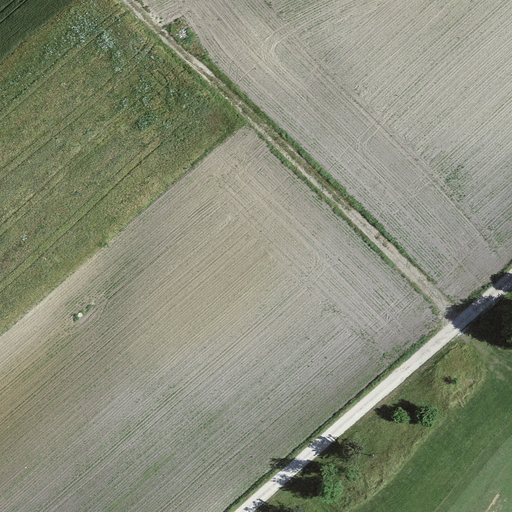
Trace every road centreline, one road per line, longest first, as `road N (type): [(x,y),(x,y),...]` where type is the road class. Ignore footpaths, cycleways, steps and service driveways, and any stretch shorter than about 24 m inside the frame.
road 1 (track): [(130,0),(460,322)]
road 2 (track): [(250,511),(511,277)]
